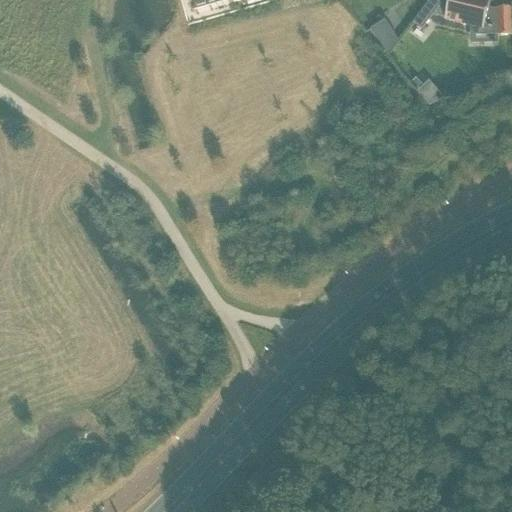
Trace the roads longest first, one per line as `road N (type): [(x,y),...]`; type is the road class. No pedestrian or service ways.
road 1 (secondary): [(511,208),(373,296),(153,511)]
road 2 (secondary): [(184,511),(302,386),(417,292),(511,233)]
